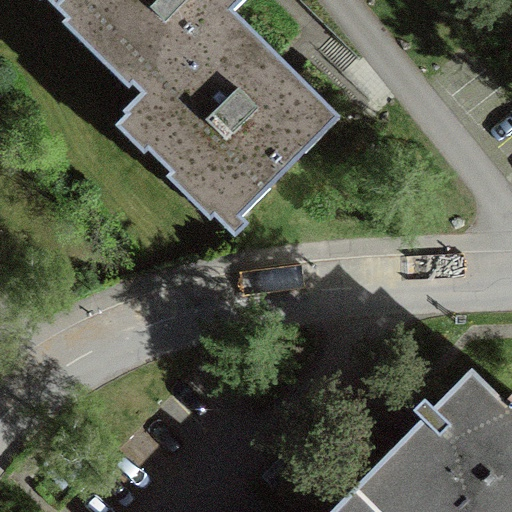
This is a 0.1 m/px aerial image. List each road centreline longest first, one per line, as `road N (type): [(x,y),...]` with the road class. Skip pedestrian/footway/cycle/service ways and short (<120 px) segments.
road 1 (residential): [(511,288),(313,293),(226,306),(94,355),(57,376),(0,428)]
road 2 (unknown): [(362,290),(337,345),(188,511)]
